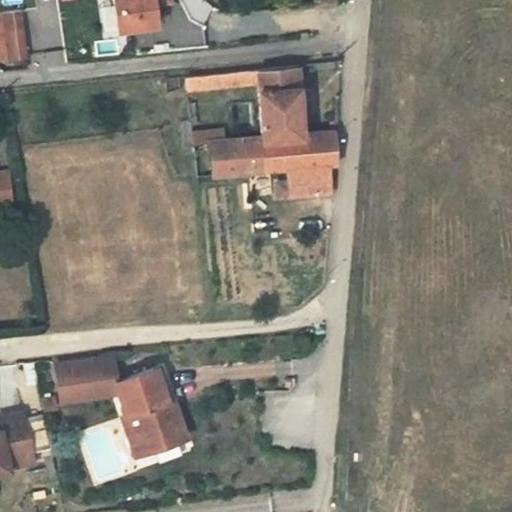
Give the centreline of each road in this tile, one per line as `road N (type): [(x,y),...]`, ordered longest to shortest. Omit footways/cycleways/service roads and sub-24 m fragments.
road 1 (residential): [(0,82),(354,43)]
road 2 (residential): [(0,348),(280,323),(339,306)]
road 3 (residential): [(339,306),(326,499),(222,511)]
road 4 (residential): [(354,43),(339,306)]
road 5 (unknown): [(356,11),(218,15),(185,0)]
